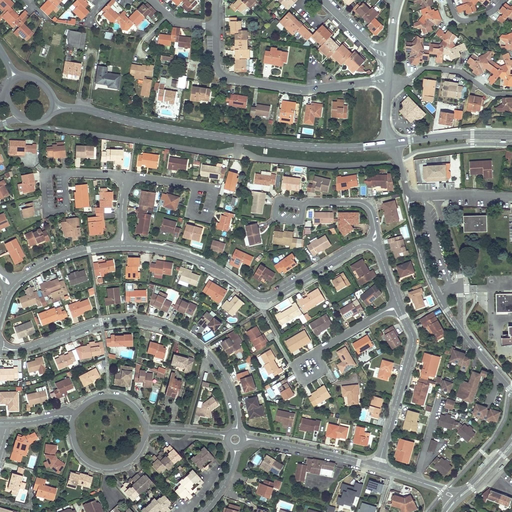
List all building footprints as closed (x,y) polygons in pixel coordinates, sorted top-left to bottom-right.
[(0,0),(0,5),(4,9),(5,8),(7,11),(10,7),(14,4),(10,0),(0,0)] [(59,9),(56,7),(59,4),(55,1),(54,0),(48,0),(49,0),(45,4),(44,4),(40,8),(47,15),(49,13),(50,13),(53,10),(56,12),(59,9)] [(83,0),(86,2),(87,1),(87,0),(76,0),(72,5),(75,8),(72,11),(79,18),(79,17),(82,19),(89,12),(84,7),(84,8),(79,3),(82,1),(81,0),(83,0)] [(86,2),(83,0),(81,0),(82,1),(79,3),(84,8),(84,7),(88,4),(86,2)] [(108,21),(109,20),(112,23),(118,16),(119,16),(114,11),(113,12),(109,8),(115,2),(113,0),(111,0),(103,9),(105,12),(102,15),(108,21)] [(184,0),(184,1),(186,3),(183,6),(189,12),(197,4),(195,2),(196,0),(184,0)] [(241,13),(248,6),(241,0),(238,0),(237,2),(234,5),(233,4),(230,7),(235,12),(238,10),(241,13)] [(298,0),(297,0),(284,0),(282,3),(288,10),(298,0)] [(414,0),(414,1),(422,3),(424,6),(425,8),(430,6),(434,5),(432,0),(431,0),(414,0)] [(477,0),(470,0),(470,3),(465,4),(463,5),(460,6),(456,7),(459,14),(463,12),(464,12),(463,11),(462,9),(465,8),(466,10),(467,14),(476,11),(475,9),(476,8),(475,5),(479,1),(477,0)] [(356,11),(358,12),(360,14),(363,17),(370,10),(364,3),(362,5),(360,2),(353,9),(355,12),(356,11)] [(137,10),(144,17),(146,15),(149,18),(155,12),(147,3),(145,6),(143,4),(137,10)] [(498,18),(497,19),(503,24),(508,16),(511,12),(511,6),(510,7),(508,5),(507,5),(505,4),(499,11),(503,14),(505,15),(503,18),(501,16),(500,16),(498,18)] [(431,11),(430,6),(425,8),(422,10),(423,12),(422,13),(423,15),(419,20),(423,23),(427,22),(428,18),(429,18),(432,20),(435,19),(442,20),(440,15),(439,14),(436,15),(435,12),(432,13),(431,11)] [(15,21),(18,23),(20,21),(21,20),(26,15),(28,13),(25,10),(18,17),(14,13),(15,12),(10,7),(7,11),(6,11),(5,13),(3,14),(6,17),(6,18),(12,24),(15,21)] [(363,17),(370,24),(375,18),(379,14),(372,8),(370,10),(363,17)] [(119,21),(121,30),(127,31),(133,24),(136,27),(142,20),(141,20),(144,17),(137,10),(132,14),(133,15),(128,20),(124,16),(126,14),(124,11),(119,16),(118,16),(120,17),(121,19),(119,21)] [(280,22),(287,29),(296,19),(290,12),(280,22)] [(6,18),(6,17),(3,14),(0,17),(0,20),(3,18),(13,28),(16,25),(18,23),(15,21),(12,24),(6,18)] [(57,23),(75,26),(76,21),(76,20),(70,19),(70,17),(63,16),(57,23)] [(231,26),(231,31),(242,31),(241,21),(237,21),(237,18),(230,18),(230,22),(231,22),(231,26)] [(383,26),(375,18),(370,24),(368,26),(371,29),(374,32),(373,33),(376,36),(383,29),(383,26)] [(442,20),(435,19),(432,20),(429,18),(428,18),(427,22),(423,23),(419,20),(418,22),(416,22),(416,25),(414,25),(413,28),(422,29),(423,32),(425,36),(429,36),(427,33),(433,31),(431,26),(431,25),(434,23),(435,25),(437,26),(439,24),(442,20)] [(296,32),(298,31),(303,26),(296,19),(287,29),(290,32),(294,35),(296,32)] [(18,23),(16,25),(18,27),(15,31),(19,34),(22,37),(22,36),(25,39),(32,32),(27,27),(27,28),(22,24),(20,21),(18,23)] [(317,31),(327,40),(330,38),(333,35),(328,30),(323,25),(317,31)] [(311,38),(312,36),(313,35),(308,30),(303,26),(298,31),(301,34),(308,41),(311,38)] [(436,35),(444,40),(448,44),(447,47),(450,49),(455,47),(453,42),(455,39),(454,38),(456,36),(448,31),(446,35),(444,36),(442,34),(443,33),(444,32),(440,29),(436,34),(436,35)] [(81,71),(80,71),(81,65),(70,63),(73,47),(83,49),(86,34),(70,31),(64,74),(79,76),(80,73),(81,73),(81,71)] [(236,35),(236,40),(247,40),(247,31),(242,31),(231,31),(231,35),(236,35)] [(325,43),(327,40),(317,31),(313,35),(312,36),(317,41),(322,46),(325,43)] [(171,42),(175,42),(176,37),(172,37),(169,36),(166,36),(166,35),(160,34),(158,44),(162,44),(162,45),(171,46),(171,42)] [(511,39),(510,40),(508,35),(506,35),(505,35),(503,37),(501,36),(500,38),(506,43),(505,47),(506,47),(506,49),(511,49),(511,39)] [(416,51),(416,46),(421,45),(420,42),(421,41),(418,39),(419,37),(417,36),(416,38),(413,43),(409,42),(409,43),(406,43),(406,52),(410,52),(412,52),(412,56),(410,57),(408,58),(411,65),(415,58),(415,56),(419,54),(419,53),(416,51)] [(178,47),(187,48),(187,47),(191,48),(192,38),(186,37),(185,38),(180,37),(176,37),(175,42),(179,43),(178,47)] [(335,53),(337,50),(340,47),(335,43),(330,38),(327,40),(325,43),(335,53)] [(232,50),(236,50),(248,50),(247,40),(236,40),(236,43),(236,46),(234,46),(231,46),(232,50)] [(435,62),(442,63),(443,54),(444,49),(447,47),(448,44),(444,40),(440,45),(437,45),(436,45),(431,45),(430,48),(430,51),(429,54),(438,55),(439,55),(439,58),(437,58),(436,57),(435,62)] [(335,53),(325,43),(322,46),(320,49),(324,53),(329,58),(331,57),(332,55),(335,53)] [(450,49),(447,47),(444,49),(443,54),(449,55),(450,58),(451,57),(452,60),(460,56),(458,52),(458,50),(461,49),(461,50),(462,51),(466,50),(466,48),(464,43),(455,47),(450,49)] [(337,50),(347,60),(350,57),(353,54),(348,49),(343,45),(341,46),(340,47),(337,50)] [(429,60),(429,54),(430,51),(427,51),(424,50),(421,45),(416,46),(416,51),(419,53),(419,54),(415,56),(415,58),(411,65),(417,65),(418,66),(418,62),(422,62),(422,60),(424,60),(429,60)] [(248,50),(236,50),(236,54),(236,59),(246,59),(250,59),(249,50),(248,50)] [(337,50),(335,53),(332,55),(337,60),(342,65),(345,62),(347,60),(337,50)] [(270,63),(271,64),(273,64),(274,64),(275,63),(275,61),(284,62),(286,63),(288,53),(277,51),(276,51),(276,53),(272,52),(266,52),(265,61),(270,62),(270,63)] [(353,54),(350,57),(360,67),(365,61),(360,56),(355,52),(353,54)] [(486,69),(490,71),(495,64),(493,63),(494,62),(491,60),(491,54),(489,53),(486,53),(485,54),(483,55),(485,60),(483,63),(479,63),(477,66),(481,75),(484,73),(483,72),(483,70),(485,68),(486,69)] [(502,56),(506,64),(508,69),(506,72),(508,76),(511,76),(511,60),(511,61),(509,61),(508,59),(510,58),(511,57),(509,53),(502,56)] [(478,76),(481,75),(477,66),(479,63),(483,63),(485,60),(483,55),(477,58),(475,56),(475,57),(472,55),(467,62),(469,63),(471,65),(472,66),(471,68),(472,69),(474,70),(472,72),(478,76)] [(365,73),(366,72),(360,67),(350,57),(347,60),(345,62),(350,67),(354,72),(355,72),(357,70),(358,72),(365,73)] [(234,72),(247,72),(248,72),(250,72),(250,59),(246,59),(236,59),(236,64),(236,68),(235,69),(234,72)] [(495,64),(490,71),(494,74),(495,75),(493,78),(492,77),(491,76),(488,80),(494,84),(499,76),(502,72),(506,72),(508,69),(506,64),(500,67),(498,65),(497,66),(495,64)] [(152,77),(154,66),(146,65),(146,66),(146,67),(142,66),(132,65),(130,75),(135,76),(140,77),(140,79),(144,80),(143,87),(144,87),(143,96),(149,97),(152,80),(146,80),(146,78),(146,77),(145,77),(145,75),(152,77)] [(117,89),(119,83),(120,76),(106,74),(107,68),(98,67),(96,83),(108,85),(108,87),(117,89)] [(511,76),(508,76),(506,72),(502,72),(499,76),(504,80),(504,83),(504,86),(508,86),(511,86),(511,76)] [(185,88),(185,87),(186,82),(187,76),(179,75),(177,87),(185,88)] [(436,81),(427,79),(426,87),(424,87),(423,96),(424,96),(425,96),(425,101),(432,102),(436,81)] [(155,83),(155,86),(154,90),(159,91),(157,100),(168,102),(168,104),(175,105),(177,93),(164,90),(165,85),(160,84),(155,83)] [(458,86),(444,84),(443,95),(461,98),(463,87),(458,86)] [(193,87),(192,94),(191,100),(200,101),(200,100),(210,101),(211,92),(208,92),(209,90),(193,87)] [(246,108),(247,103),(248,97),(231,95),(229,105),(246,108)] [(426,113),(409,96),(402,104),(405,107),(401,111),(412,122),(416,118),(419,121),(426,113)] [(476,112),(476,111),(480,111),(481,106),(482,100),(483,98),(470,96),(467,110),(476,112)] [(511,100),(511,98),(507,98),(503,98),(503,101),(502,101),(502,104),(495,108),(498,112),(511,111),(511,100)] [(288,102),(285,102),(283,101),(282,109),(280,116),(280,122),(293,123),(296,106),(287,105),(288,102)] [(339,103),(333,102),(332,113),(338,113),(338,118),(347,119),(348,106),(344,106),(344,103),(339,103)] [(255,115),(262,116),(269,117),(271,107),(257,104),(256,108),(256,111),(251,110),(250,117),(255,118),(255,115)] [(321,117),(321,112),(322,107),(311,106),(307,105),(305,123),(314,124),(315,117),(321,117)] [(440,124),(446,124),(452,125),(453,118),(462,119),(463,111),(454,110),(454,114),(441,112),(440,124)] [(25,144),(25,141),(9,141),(9,151),(10,151),(9,154),(14,154),(14,151),(16,151),(25,151),(25,144)] [(57,156),(57,158),(65,157),(64,146),(57,147),(57,145),(52,145),(52,147),(52,149),(47,149),(47,157),(53,156),(57,156)] [(84,156),(93,157),(94,147),(76,146),(75,158),(84,158),(84,156)] [(106,160),(114,160),(113,165),(119,166),(122,163),(122,161),(122,156),(122,151),(106,150),(106,153),(101,152),(101,162),(106,162),(106,160)] [(143,154),(143,155),(142,156),(138,155),(137,166),(141,167),(142,164),(146,165),(157,166),(159,156),(143,154)] [(178,169),(182,169),(186,170),(188,161),(170,158),(168,169),(172,170),(172,168),(178,169)] [(477,174),(480,174),(484,173),(484,174),(484,177),(492,176),(492,162),(470,163),(471,175),(477,175),(477,174)] [(449,165),(449,164),(437,164),(437,166),(424,166),(425,173),(424,174),(424,179),(427,181),(432,181),(434,179),(435,180),(439,179),(440,179),(442,181),(448,181),(450,177),(450,176),(450,173),(448,170),(450,168),(449,165)] [(224,179),(225,174),(226,169),(202,165),(201,175),(209,176),(220,178),(224,179)] [(226,183),(225,184),(222,184),(220,194),(223,195),(225,189),(234,192),(237,181),(236,180),(236,178),(238,174),(229,172),(226,183)] [(32,174),(27,175),(21,176),(23,184),(21,184),(23,191),(23,193),(34,191),(33,185),(32,182),(34,182),(32,174)] [(254,183),(262,184),(270,185),(270,184),(275,184),(276,175),(271,174),(271,176),(256,174),(254,183)] [(358,186),(358,181),(357,175),(341,178),(341,176),(336,177),(336,191),(344,190),(344,188),(350,187),(358,186)] [(388,186),(388,181),(389,175),(367,175),(367,188),(371,188),(371,186),(381,186),(388,186)] [(327,192),(330,180),(315,176),(313,181),(317,182),(316,186),(312,185),(307,183),(307,191),(315,193),(315,190),(316,189),(322,191),(327,192)] [(286,189),(286,188),(286,187),(299,188),(300,179),(283,177),(282,188),(286,189)] [(0,199),(9,195),(6,190),(4,185),(0,186),(0,199)] [(77,207),(88,206),(86,185),(75,186),(76,192),(77,207)] [(106,192),(106,191),(106,189),(100,189),(100,193),(102,193),(102,200),(99,200),(99,208),(95,208),(95,213),(96,213),(102,213),(102,208),(103,208),(111,208),(111,200),(112,201),(112,192),(106,192)] [(142,191),(139,210),(147,211),(148,207),(154,208),(155,200),(156,193),(142,191)] [(254,196),(253,204),(252,212),(262,214),(263,205),(265,193),(255,191),(254,196)] [(175,208),(176,208),(178,202),(177,202),(179,198),(173,196),(173,197),(162,193),(160,200),(165,201),(163,206),(175,210),(175,208)] [(395,201),(389,202),(384,204),(386,212),(389,223),(399,220),(396,209),(397,209),(395,201)] [(32,202),(29,203),(25,204),(26,208),(21,209),(24,218),(34,215),(33,211),(32,207),(33,206),(32,202)] [(139,210),(138,218),(140,218),(139,225),(138,234),(147,236),(151,215),(147,215),(147,211),(139,210)] [(232,219),(234,215),(225,212),(224,216),(222,216),(219,224),(218,230),(222,231),(227,233),(231,218),(232,219)] [(334,213),(324,213),(314,213),(314,223),(319,223),(334,223),(334,222),(334,219),(334,213)] [(352,224),(355,224),(358,224),(358,213),(339,213),(339,228),(343,236),(349,232),(347,230),(349,229),(349,224),(352,224)] [(0,229),(8,225),(3,214),(0,214),(0,229)] [(103,216),(96,217),(90,217),(90,222),(88,222),(90,236),(102,234),(102,228),(101,221),(103,221),(103,216)] [(464,233),(487,232),(487,216),(464,217),(464,233)] [(77,236),(78,236),(80,236),(79,227),(76,228),(75,225),(78,225),(77,218),(68,219),(68,223),(67,223),(66,222),(63,222),(62,224),(63,232),(64,232),(65,238),(70,237),(72,238),(72,241),(77,240),(77,236)] [(161,230),(167,232),(174,234),(173,236),(178,237),(180,229),(175,228),(177,223),(164,219),(161,230)] [(259,243),(258,239),(257,234),(259,233),(257,224),(246,226),(250,245),(259,243)] [(191,239),(192,238),(192,237),(200,239),(203,229),(187,225),(183,237),(191,239)] [(407,226),(400,228),(403,239),(410,237),(407,226)] [(24,235),(28,245),(36,242),(36,243),(44,240),(45,242),(49,240),(45,231),(41,232),(39,230),(39,229),(38,229),(37,229),(37,230),(36,230),(36,231),(37,231),(32,233),(32,232),(24,235)] [(293,233),(284,231),(284,233),(283,234),(274,233),(273,237),(273,242),(290,244),(290,246),(289,249),(296,248),(301,247),(302,240),(292,238),(293,233)] [(311,244),(309,245),(308,246),(313,256),(331,245),(325,236),(318,240),(311,244)] [(403,239),(399,240),(396,241),(395,238),(388,239),(389,243),(390,243),(391,243),(393,251),(395,258),(400,257),(399,253),(403,252),(404,256),(408,255),(407,251),(406,251),(403,239)] [(15,260),(18,259),(20,258),(23,256),(15,239),(4,244),(8,252),(10,251),(15,260)] [(217,253),(217,254),(222,255),(225,245),(213,241),(211,250),(214,251),(214,252),(217,253)] [(10,251),(8,252),(14,265),(22,261),(20,258),(18,259),(15,260),(10,251)] [(229,264),(231,265),(233,266),(234,264),(235,262),(240,265),(242,262),(249,265),(253,257),(245,253),(244,255),(239,252),(236,257),(233,256),(229,264)] [(291,266),(292,267),(292,268),(296,265),(293,260),(295,258),(292,254),(274,267),(279,273),(282,271),(284,273),(291,269),(290,267),(291,266)] [(134,273),(137,273),(137,272),(137,268),(136,268),(137,267),(139,267),(140,267),(140,258),(129,258),(128,266),(127,266),(126,276),(134,276),(134,273)] [(93,264),(93,267),(94,271),(99,270),(100,273),(115,271),(113,260),(105,262),(98,263),(93,264)] [(362,260),(357,263),(351,267),(353,271),(356,270),(360,278),(358,279),(361,285),(376,276),(372,270),(370,272),(368,273),(367,270),(368,269),(362,260)] [(156,264),(153,264),(151,264),(150,271),(155,272),(154,274),(162,275),(163,273),(171,275),(173,263),(164,262),(164,264),(156,263),(156,264)] [(400,270),(401,273),(402,275),(410,273),(410,274),(414,272),(411,262),(398,267),(399,271),(400,270)] [(261,282),(261,280),(262,279),(263,277),(267,280),(270,282),(275,274),(261,265),(253,277),(261,282)] [(180,267),(179,271),(178,274),(182,275),(180,279),(180,280),(189,283),(196,286),(199,276),(191,273),(184,271),(184,269),(180,267)] [(76,273),(76,272),(75,272),(70,273),(71,275),(68,276),(71,285),(87,280),(84,270),(78,272),(76,273)] [(343,273),(340,275),(341,277),(336,279),(332,282),(337,291),(343,288),(343,289),(350,285),(343,273)] [(43,283),(41,284),(39,284),(44,296),(51,293),(53,298),(68,292),(64,281),(59,282),(58,279),(51,282),(44,285),(43,283)] [(227,292),(224,290),(222,289),(221,290),(218,289),(219,287),(209,281),(203,292),(206,294),(207,292),(213,296),(212,297),(220,301),(220,302),(227,292)] [(381,293),(378,289),(375,285),(360,297),(366,305),(368,305),(372,301),(375,299),(381,293)] [(110,306),(109,305),(120,304),(118,288),(107,289),(108,298),(105,299),(106,307),(110,306)] [(425,306),(421,294),(422,293),(420,288),(414,290),(408,292),(410,298),(413,297),(415,302),(414,302),(415,305),(416,309),(425,306)] [(309,295),(310,296),(308,297),(304,300),(303,298),(299,301),(305,311),(316,304),(315,302),(322,298),(318,290),(309,295)] [(125,302),(136,302),(146,302),(146,291),(125,291),(125,302)] [(36,292),(19,298),(20,303),(22,308),(37,302),(39,308),(42,307),(39,299),(36,292)] [(161,309),(164,311),(168,313),(172,303),(165,300),(166,299),(159,295),(158,297),(152,294),(150,304),(154,306),(154,305),(161,308),(161,309)] [(511,294),(496,295),(497,313),(511,312),(511,294)] [(221,307),(226,311),(231,315),(236,309),(237,310),(243,303),(236,296),(230,303),(227,300),(221,307)] [(88,299),(84,301),(80,302),(72,305),(72,304),(68,305),(72,318),(77,316),(76,314),(83,312),(91,308),(88,299)] [(185,312),(189,314),(193,316),(197,307),(186,301),(185,303),(178,299),(174,308),(185,314),(185,312)] [(282,309),(292,305),(289,299),(279,303),(282,309)] [(364,310),(358,300),(340,310),(345,319),(352,315),(358,312),(359,313),(364,310)] [(281,326),(290,321),(298,316),(299,317),(302,315),(295,303),(292,305),(293,307),(276,317),(281,326)] [(59,320),(62,319),(64,318),(60,307),(55,309),(54,308),(38,314),(42,325),(50,322),(49,320),(58,317),(59,319),(59,320)] [(221,324),(207,312),(198,323),(205,329),(207,326),(208,326),(212,330),(215,332),(221,324)] [(445,333),(433,312),(420,319),(425,328),(427,326),(429,325),(436,338),(445,333)] [(304,323),(307,322),(310,320),(306,314),(300,318),(304,323)] [(317,336),(319,335),(321,334),(320,332),(333,325),(327,314),(310,324),(317,336)] [(28,334),(28,335),(35,333),(31,322),(14,328),(18,339),(23,337),(23,336),(28,334)] [(435,341),(446,335),(445,333),(436,338),(429,325),(427,326),(435,341)] [(265,340),(257,326),(246,332),(257,351),(270,344),(267,339),(265,340)] [(394,329),(393,328),(392,326),(384,330),(386,334),(384,335),(393,349),(401,344),(397,336),(393,330),(394,329)] [(511,326),(509,326),(509,334),(502,334),(502,345),(511,343),(511,326)] [(239,345),(241,344),(242,343),(238,336),(235,330),(229,334),(234,342),(232,343),(229,338),(221,343),(225,350),(227,349),(231,354),(236,351),(235,350),(236,347),(239,345)] [(288,346),(290,349),(292,352),(299,348),(297,346),(305,341),(307,343),(310,341),(304,331),(292,338),(293,339),(288,342),(290,345),(288,346)] [(119,345),(123,345),(123,346),(132,346),(132,335),(110,335),(111,343),(119,343),(119,345)] [(364,337),(364,338),(365,338),(359,342),(358,340),(352,344),(358,354),(374,345),(368,335),(364,337)] [(95,343),(92,344),(89,344),(89,346),(87,346),(80,347),(82,358),(91,357),(91,356),(104,354),(102,342),(95,343)] [(157,344),(153,343),(149,342),(146,353),(154,355),(154,357),(162,359),(165,349),(162,348),(158,347),(158,348),(157,347),(157,344)] [(345,347),(341,350),(337,352),(343,361),(343,362),(342,363),(342,362),(337,365),(340,369),(343,367),(345,371),(353,366),(352,364),(354,363),(345,347)] [(455,348),(451,347),(448,355),(452,356),(450,361),(458,364),(462,365),(461,368),(467,371),(471,359),(465,357),(459,355),(459,352),(454,351),(455,348)] [(272,373),(273,374),(274,376),(283,371),(281,367),(279,369),(273,360),(275,359),(270,350),(261,355),(266,364),(264,366),(269,374),(272,373)] [(72,351),(70,351),(68,352),(68,354),(64,355),(59,358),(55,359),(59,369),(73,364),(72,362),(76,361),(72,351)] [(174,354),(171,365),(184,368),(183,372),(189,373),(192,362),(187,361),(187,359),(178,356),(178,355),(174,354)] [(423,369),(422,371),(422,373),(429,376),(430,373),(436,375),(440,357),(427,354),(425,362),(427,362),(425,369),(423,369)] [(46,373),(44,363),(42,359),(37,360),(26,363),(29,372),(38,370),(39,374),(46,373)] [(391,372),(392,368),(393,364),(383,360),(378,377),(387,380),(388,376),(389,372),(391,372)] [(122,366),(121,371),(120,376),(114,375),(113,385),(129,387),(131,367),(122,366)] [(18,378),(17,373),(17,367),(13,368),(13,369),(3,369),(0,369),(0,379),(14,380),(14,378),(18,378)] [(92,380),(96,378),(99,376),(95,368),(79,376),(84,386),(91,382),(91,381),(92,380)] [(245,393),(250,391),(256,389),(252,376),(249,377),(247,371),(236,375),(238,381),(241,380),(242,383),(245,393)] [(476,392),(481,376),(486,377),(488,373),(482,371),(481,375),(473,373),(470,383),(463,381),(457,397),(464,400),(471,403),(476,392)] [(143,387),(147,387),(151,388),(152,374),(139,373),(139,374),(135,373),(134,382),(138,382),(138,381),(143,381),(143,383),(143,387)] [(176,380),(175,379),(173,379),(173,378),(174,374),(171,373),(165,395),(177,398),(181,382),(176,381),(176,380)] [(57,389),(55,390),(53,391),(57,399),(61,397),(59,393),(73,388),(69,378),(55,384),(57,389)] [(287,383),(288,382),(286,379),(276,385),(285,401),(294,396),(290,389),(287,383)] [(445,381),(441,380),(440,383),(439,387),(443,389),(443,388),(447,389),(446,391),(450,392),(453,382),(446,380),(445,381)] [(418,382),(418,384),(417,386),(419,386),(417,393),(415,393),(412,402),(423,405),(429,385),(418,382)] [(343,396),(346,396),(348,396),(349,396),(349,397),(348,398),(349,405),(358,404),(357,395),(359,395),(358,385),(342,386),(343,396)] [(318,390),(311,394),(312,396),(309,398),(313,406),(330,396),(325,386),(318,390)] [(47,400),(45,390),(26,395),(28,403),(25,404),(26,411),(30,410),(29,407),(33,406),(32,404),(39,402),(47,400)] [(6,392),(2,392),(0,392),(0,403),(8,404),(8,411),(18,411),(17,395),(6,395),(6,392)] [(200,413),(208,415),(210,409),(211,410),(219,405),(212,396),(202,404),(201,408),(200,413)] [(383,399),(378,398),(373,396),(369,412),(373,413),(372,417),(379,419),(380,414),(379,414),(381,407),(383,399)] [(256,398),(251,399),(246,400),(248,409),(249,409),(249,411),(248,411),(250,418),(260,416),(258,407),(256,398)] [(453,410),(456,402),(448,399),(445,408),(453,410)] [(497,421),(500,415),(491,412),(487,410),(481,408),(482,406),(477,405),(473,416),(480,418),(483,419),(487,420),(492,422),(493,420),(497,421)] [(200,413),(201,408),(197,407),(195,415),(210,418),(211,410),(210,409),(208,415),(200,413)] [(288,425),(290,426),(292,426),(295,414),(278,410),(276,421),(283,422),(289,423),(288,425)] [(416,432),(418,427),(419,422),(417,422),(419,413),(409,410),(406,420),(408,420),(406,429),(416,432)] [(453,428),(455,428),(457,429),(459,431),(458,433),(461,436),(462,435),(465,438),(465,439),(468,442),(475,435),(472,432),(474,430),(469,427),(468,428),(465,425),(463,427),(459,424),(455,423),(455,420),(451,419),(452,417),(446,415),(446,417),(441,416),(438,426),(443,427),(444,426),(448,428),(447,429),(452,430),(453,428)] [(316,420),(316,421),(316,422),(302,418),(300,428),(307,430),(314,432),(314,430),(319,431),(321,421),(316,420)] [(340,437),(343,438),(346,439),(348,428),(329,424),(327,436),(336,438),(337,436),(340,437)] [(365,437),(364,437),(364,436),(365,432),(364,432),(365,429),(357,427),(353,443),(367,446),(369,438),(365,437)] [(17,440),(16,440),(10,459),(20,462),(23,455),(27,443),(33,441),(33,443),(39,441),(37,436),(35,436),(32,437),(32,436),(27,437),(27,436),(25,436),(20,437),(18,437),(17,440)] [(408,452),(410,447),(411,442),(401,439),(398,449),(400,450),(398,458),(397,460),(403,462),(403,460),(409,462),(412,453),(408,452)] [(435,452),(438,442),(437,442),(435,442),(434,441),(432,440),(429,451),(435,452)] [(27,443),(23,455),(26,456),(29,445),(33,444),(33,443),(33,441),(27,443)] [(56,446),(51,445),(47,444),(45,455),(50,467),(58,473),(63,466),(56,460),(54,455),(56,446)] [(56,460),(63,466),(65,464),(57,459),(56,455),(58,447),(56,446),(54,455),(56,460)] [(161,457),(159,455),(156,458),(164,466),(166,468),(169,466),(170,467),(173,463),(177,460),(177,459),(179,456),(179,455),(170,446),(167,448),(168,450),(170,452),(170,454),(167,456),(165,459),(163,459),(161,457)] [(161,457),(168,450),(167,448),(166,447),(165,448),(164,449),(161,449),(161,452),(160,453),(158,454),(159,455),(161,457)] [(194,459),(192,461),(201,472),(204,469),(203,468),(201,465),(201,463),(204,461),(206,459),(208,459),(210,461),(212,462),(215,460),(205,449),(202,452),(201,451),(198,454),(193,458),(194,459)] [(164,466),(156,458),(154,455),(151,458),(153,459),(155,461),(154,464),(152,466),(158,473),(162,469),(161,468),(164,466)] [(274,460),(267,455),(261,465),(270,470),(271,471),(278,475),(281,472),(284,466),(276,461),(276,462),(274,460)] [(305,463),(304,467),(304,468),(306,468),(306,472),(313,473),(320,475),(332,477),(334,471),(336,464),(323,462),(308,458),(308,463),(305,463)] [(434,462),(435,463),(436,465),(435,467),(438,470),(439,469),(442,472),(441,473),(446,476),(452,469),(449,466),(451,464),(446,460),(445,462),(442,459),(440,461),(437,458),(434,462)] [(207,468),(210,468),(210,466),(211,465),(213,463),(212,462),(210,461),(207,464),(203,468),(204,469),(205,470),(206,469),(207,468)] [(304,468),(304,467),(298,465),(295,482),(304,482),(306,472),(306,468),(304,468)] [(72,472),(70,478),(68,483),(77,486),(78,484),(86,486),(89,476),(81,473),(80,475),(76,473),(72,472)] [(183,481),(180,484),(182,486),(189,495),(192,492),(191,490),(189,488),(189,486),(192,484),(195,482),(197,482),(199,484),(200,485),(203,483),(197,476),(193,472),(191,474),(190,473),(186,477),(182,481),(183,481)] [(12,494),(17,495),(20,487),(24,488),(26,483),(21,482),(23,476),(12,473),(10,480),(12,480),(11,482),(10,482),(8,488),(13,490),(12,494)] [(140,476),(138,474),(134,477),(144,487),(146,485),(147,486),(151,482),(145,475),(143,477),(141,477),(140,476)] [(141,490),(144,487),(134,477),(131,479),(133,481),(135,483),(134,485),(132,487),(138,494),(142,491),(141,490)] [(35,484),(37,485),(39,485),(38,490),(36,496),(54,501),(57,489),(44,486),(45,480),(37,478),(35,484)] [(274,488),(275,483),(266,480),(264,485),(260,496),(270,499),(274,488)] [(384,484),(369,480),(366,489),(373,491),(373,492),(377,493),(377,492),(381,493),(384,484)] [(354,487),(342,483),(340,492),(342,492),(340,497),(338,497),(336,504),(343,506),(345,501),(353,503),(355,497),(359,498),(363,484),(356,482),(354,487)] [(195,487),(191,490),(192,492),(193,493),(194,492),(196,491),(198,491),(198,488),(199,488),(201,486),(200,485),(199,484),(195,487)] [(125,487),(124,486),(121,489),(129,498),(130,499),(133,497),(134,498),(138,494),(132,487),(129,490),(127,490),(125,487)] [(189,495),(182,486),(179,489),(178,488),(174,492),(180,498),(183,496),(185,496),(187,498),(188,500),(191,497),(189,495)] [(154,494),(150,490),(145,493),(150,498),(154,494)] [(490,491),(490,492),(487,491),(482,495),(480,500),(486,503),(487,499),(498,503),(501,496),(495,494),(495,493),(490,491)] [(165,511),(168,511),(170,511),(167,508),(166,507),(167,505),(170,502),(163,495),(159,499),(160,500),(157,503),(165,511)] [(402,509),(400,511),(411,511),(418,508),(411,495),(405,498),(395,495),(392,506),(402,509)] [(501,496),(498,503),(509,507),(511,499),(511,498),(507,497),(507,498),(501,496)] [(163,511),(165,511),(157,503),(155,500),(152,503),(152,502),(148,505),(153,511),(154,511),(156,510),(159,510),(160,511),(163,511)] [(94,501),(83,505),(86,511),(87,511),(102,511),(102,509),(100,505),(97,502),(95,503),(94,501)] [(374,511),(376,507),(362,502),(358,511),(374,511)]
